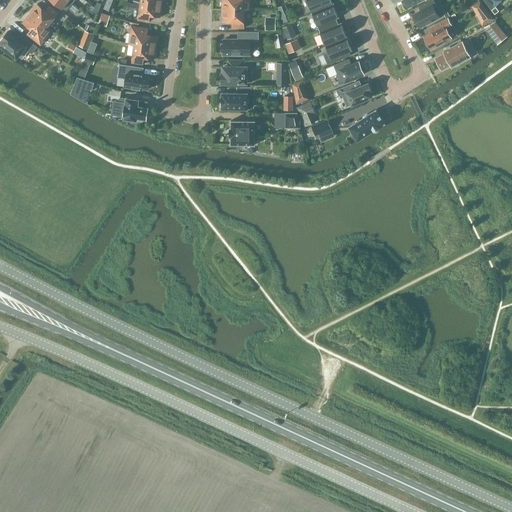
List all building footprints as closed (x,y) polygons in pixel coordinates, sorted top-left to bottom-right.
[(73,4),(68,0),(51,0),(62,9),(69,1),(73,4)] [(221,0),(222,10),(250,10),(250,0),(221,0)] [(307,0),(312,11),(333,3),(331,0),(307,0)] [(439,13),(439,12),(437,8),(436,7),(434,8),(433,5),(436,3),(433,0),(430,0),(419,6),(421,11),(413,15),(420,28),(439,18),(437,14),(439,13)] [(161,17),(163,6),(141,2),(138,20),(150,22),(150,16),(161,17)] [(480,2),(474,5),(481,18),(489,13),(480,2)] [(106,3),(104,9),(110,11),(112,6),(106,3)] [(37,4),(30,13),(52,31),(52,30),(48,27),(59,13),(50,6),(46,11),(37,4)] [(319,29),(337,22),(336,18),(338,17),(334,6),(313,14),(319,29)] [(222,10),(222,22),(233,22),(233,28),(244,28),(244,11),(250,11),(250,10),(222,10)] [(52,31),(30,13),(22,23),(31,29),(27,34),(41,45),(52,31)] [(287,14),(281,17),(283,23),(289,20),(287,14)] [(448,18),(429,28),(432,33),(424,37),(431,50),(445,42),(446,44),(451,41),(450,39),(452,38),(449,33),(454,30),(448,18)] [(319,29),(325,44),(346,36),(342,25),(339,26),(337,22),(319,29)] [(487,27),(492,34),(501,30),(495,22),(487,27)] [(132,26),(129,44),(157,48),(158,36),(148,35),(149,29),(132,26)] [(291,26),(283,29),(287,39),(287,40),(295,37),(291,26)] [(0,43),(0,45),(16,58),(25,47),(26,47),(31,42),(21,34),(17,39),(7,32),(1,40),(2,40),(0,43)] [(85,32),(79,47),(88,50),(93,35),(85,32)] [(258,40),(258,32),(238,32),(238,40),(223,39),(223,43),(222,43),(222,51),(223,51),(223,55),(250,56),(250,40),(258,40)] [(352,50),(350,46),(352,45),(349,38),(327,47),(329,52),(324,54),(328,65),(351,56),(349,51),(352,50)] [(444,54),(435,59),(442,70),(451,66),(452,67),(470,57),(462,42),(443,52),(444,54)] [(66,48),(74,51),(76,46),(69,43),(66,48)] [(290,43),(285,45),(289,55),(294,53),(290,43)] [(155,60),(157,48),(129,44),(134,45),(132,63),(143,64),(144,58),(155,60)] [(115,53),(113,61),(122,63),(124,54),(115,53)] [(87,54),(84,61),(94,64),(96,58),(87,54)] [(228,67),(223,67),(223,74),(221,74),(221,83),(246,83),(246,67),(243,67),(243,60),(228,60),(228,67)] [(347,60),(334,65),(338,74),(341,83),(344,81),(345,82),(363,75),(363,73),(364,73),(363,71),(365,71),(362,63),(360,64),(360,62),(359,63),(358,62),(349,65),(347,60)] [(126,79),(125,87),(140,90),(141,88),(149,89),(149,87),(151,87),(152,79),(150,78),(151,76),(136,74),(137,67),(120,65),(118,78),(126,79)] [(329,77),(337,74),(334,65),(326,68),(329,77)] [(289,86),(288,72),(279,72),(280,86),(289,86)] [(95,83),(77,77),(72,95),(80,100),(84,88),(92,91),(95,83)] [(372,97),(370,92),(372,91),(368,83),(354,89),(351,84),(337,90),(339,96),(347,93),(352,105),(372,97)] [(237,87),(237,93),(222,93),(222,96),(221,96),(221,106),(222,106),(222,109),(248,109),(248,99),(255,99),(255,87),(237,87)] [(305,90),(294,95),(296,105),(309,100),(305,90)] [(114,102),(112,114),(125,116),(124,119),(137,121),(137,118),(146,120),(148,108),(147,108),(148,102),(120,98),(119,103),(114,102)] [(310,102),(297,108),(299,115),(313,109),(310,102)] [(385,123),(376,110),(349,127),(358,141),(385,123)] [(285,129),(300,129),(297,113),(285,113),(285,129)] [(313,118),(302,122),(304,127),(315,123),(313,118)] [(332,129),(328,119),(311,127),(315,136),(332,129)] [(231,137),(231,145),(255,145),(255,121),(231,121),(231,129),(230,129),(230,137),(231,137)] [(84,211),(77,224),(87,229),(94,216),(84,211)] [(46,245),(44,250),(53,254),(55,249),(46,245)] [(72,256),(74,251),(62,245),(60,251),(72,256)]
